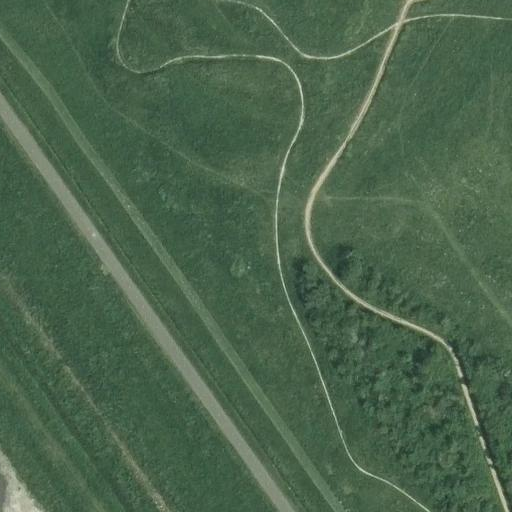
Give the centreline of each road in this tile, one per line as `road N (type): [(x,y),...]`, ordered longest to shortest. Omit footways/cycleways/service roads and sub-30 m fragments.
road 1 (track): [(426,511),(345,444),(285,297),(276,208),(302,122),(298,83),(277,60),(133,67),(123,55),(129,0)]
road 2 (unknown): [(0,45),(253,360),(358,511)]
